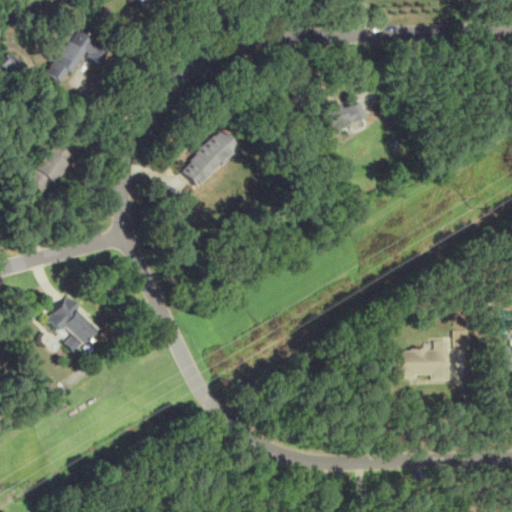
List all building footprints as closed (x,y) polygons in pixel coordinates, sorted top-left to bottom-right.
[(78,53),(96,63),(105,48),(67,27),(42,74),(61,84),(78,53)] [(22,66),(5,53),(0,60),(0,68),(13,78),(22,66)] [(364,129),(356,99),(311,111),(318,141),(364,129)] [(233,145),(217,129),(176,170),(192,186),(233,145)] [(68,159),(52,144),(19,177),(35,192),(68,159)] [(39,321),(70,351),(94,326),(62,297),(39,321)] [(450,330),(450,349),(464,349),(464,331),(450,330)] [(511,339),(510,339),(510,345),(498,345),(498,370),(511,370),(511,339)] [(445,380),(444,341),(429,341),(429,350),(388,350),(389,377),(426,376),(426,380),(445,380)]
